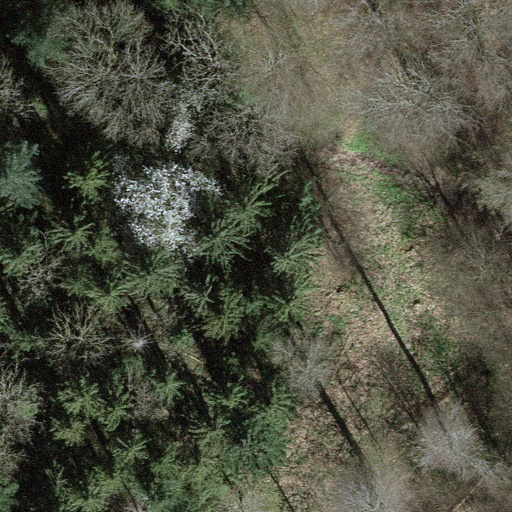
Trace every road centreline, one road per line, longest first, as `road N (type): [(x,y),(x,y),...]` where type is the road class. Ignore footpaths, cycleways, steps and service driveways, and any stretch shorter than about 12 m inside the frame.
road 1 (track): [(0,111),(194,128),(387,163),(511,235)]
road 2 (track): [(415,0),(497,186),(502,227)]
road 3 (track): [(320,0),(387,163)]
